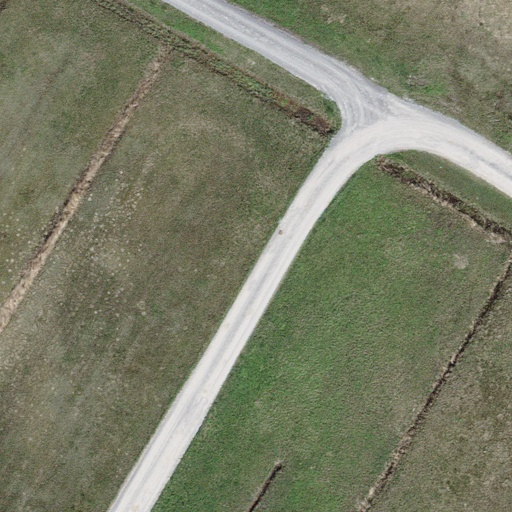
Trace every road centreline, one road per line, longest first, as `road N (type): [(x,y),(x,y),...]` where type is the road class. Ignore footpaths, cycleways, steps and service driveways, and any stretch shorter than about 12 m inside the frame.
road 1 (track): [(371,121),(332,160),(138,511)]
road 2 (track): [(193,0),(333,76),(371,121)]
road 3 (track): [(511,181),(420,123),(371,121)]
